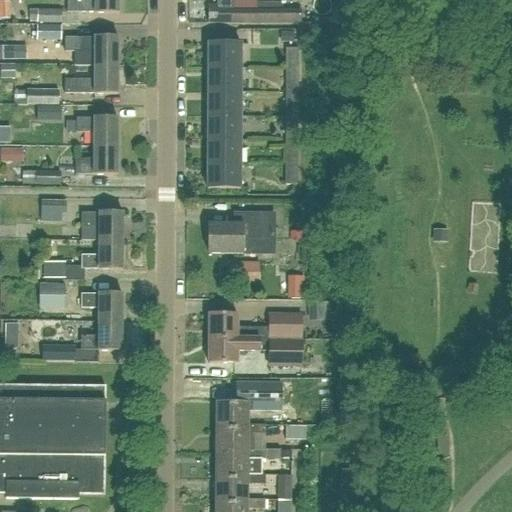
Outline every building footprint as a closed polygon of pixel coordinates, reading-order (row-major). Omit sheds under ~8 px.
[(118,15),(117,0),(76,0),(66,0),(66,14),(93,14),(93,15),(118,15)] [(255,26),(279,26),(279,13),(279,6),(256,6),(256,13),(255,13),(255,26)] [(60,10),(36,9),(36,24),(60,24),(60,10)] [(231,26),(231,13),(211,13),(211,26),(231,26)] [(255,13),(231,13),(231,26),(255,26),(255,13)] [(279,13),(279,26),(300,26),(300,13),(279,13)] [(60,26),(36,26),(36,39),(60,40),(60,26)] [(74,54),(74,68),(92,68),(117,68),(118,39),(93,39),(92,40),(76,40),(64,39),(63,53),(74,54)] [(207,46),(207,70),(239,71),(239,46),(207,46)] [(26,48),(2,48),(2,62),(25,63),(26,48)] [(296,71),(296,51),(284,51),(284,71),(296,71)] [(117,68),(92,68),(92,81),(63,81),(63,95),(92,95),(92,96),(117,96),(117,68)] [(207,70),(206,94),(239,95),(239,71),(207,70)] [(19,85),(18,71),(3,72),(4,86),(19,85)] [(296,95),(296,71),(284,71),(284,95),(296,95)] [(58,93),(14,93),(14,105),(26,105),(26,108),(58,108),(58,93)] [(206,94),(206,119),(239,119),(239,95),(206,94)] [(296,119),(296,95),(284,95),(284,119),(296,119)] [(60,109),(36,109),(36,124),(60,124),(60,109)] [(206,119),(206,143),(238,143),(239,119),(206,119)] [(296,143),(296,119),(284,119),(284,143),(296,143)] [(92,149),(117,149),(117,120),(92,120),(92,121),(75,120),(75,135),(92,135),(92,149)] [(206,143),(206,167),(238,167),(238,143),(206,143)] [(284,167),(296,168),(296,143),(284,143),(284,167)] [(3,150),(4,169),(28,168),(26,149),(3,150)] [(117,149),(92,149),(92,162),(75,162),(75,176),(91,177),(116,178),(117,149)] [(238,191),(238,167),(206,167),(206,191),(238,191)] [(284,167),(284,187),(296,187),(296,168),(284,167)] [(59,174),(22,174),(22,187),(59,187),(59,174)] [(65,203),(41,202),(40,225),(55,225),(55,215),(65,216),(65,203)] [(97,243),(121,243),(121,215),(97,215),(97,216),(80,215),(80,229),(97,229),(97,243)] [(257,215),(232,215),(232,226),(208,226),(208,255),(241,256),(271,256),(271,247),(272,215),(257,215)] [(446,232),(432,232),(432,244),(447,244),(446,232)] [(121,272),(121,243),(97,243),(97,257),(80,257),(80,271),(97,271),(97,272),(121,272)] [(64,264),(43,264),(43,281),(64,281),(64,283),(82,283),(82,272),(79,272),(79,268),(64,268),(64,264)] [(258,264),(238,264),(238,287),(258,287),(258,264)] [(305,281),(287,280),(287,301),(305,301),(305,281)] [(64,286),(39,285),(38,311),(64,312),(64,286)] [(97,310),(97,324),(121,325),(121,296),(97,296),(97,297),(80,297),(80,310),(97,310)] [(207,341),(267,341),(267,340),(300,339),(300,316),(267,316),(267,329),(235,329),(235,317),(207,316),(207,341)] [(121,325),(97,324),(97,338),(80,338),(79,353),(75,353),(75,348),(42,347),(42,363),(75,363),(75,365),(95,366),(95,352),(97,352),(97,353),(120,353),(121,325)] [(4,325),(4,337),(16,337),(16,326),(4,325)] [(267,341),(207,341),(207,365),(237,366),(237,353),(269,353),(269,368),(301,368),(301,341),(267,341)] [(418,356),(393,356),(393,374),(418,374),(418,356)] [(104,389),(0,387),(0,497),(4,497),(4,501),(77,502),(77,498),(103,498),(104,389)] [(246,431),(246,427),(246,412),(264,412),(264,403),(245,402),(245,405),(214,405),(214,431),(246,431)] [(246,431),(214,431),(214,456),(246,456),(246,452),(246,437),(264,437),(264,427),(246,427),(246,431)] [(304,428),(284,428),(284,441),(304,441),(304,428)] [(214,456),(213,480),(246,481),(246,477),(246,461),(264,461),(264,452),(246,452),(246,456),(214,456)] [(351,471),(341,471),(340,492),(350,492),(351,471)] [(246,481),(213,480),(213,505),(246,505),(246,502),(246,486),(263,486),(263,477),(246,477),(246,481)] [(290,478),(277,477),(276,500),(289,501),(290,478)] [(213,505),(213,511),(245,511),(246,511),(263,511),(263,502),(246,502),(246,505),(213,505)]
